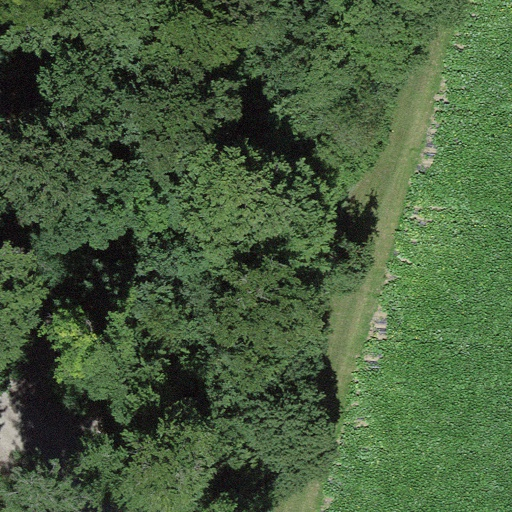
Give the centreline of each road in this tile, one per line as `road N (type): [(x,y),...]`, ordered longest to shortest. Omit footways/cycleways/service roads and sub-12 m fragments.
road 1 (track): [(30,451),(0,259)]
road 2 (track): [(0,428),(101,511)]
